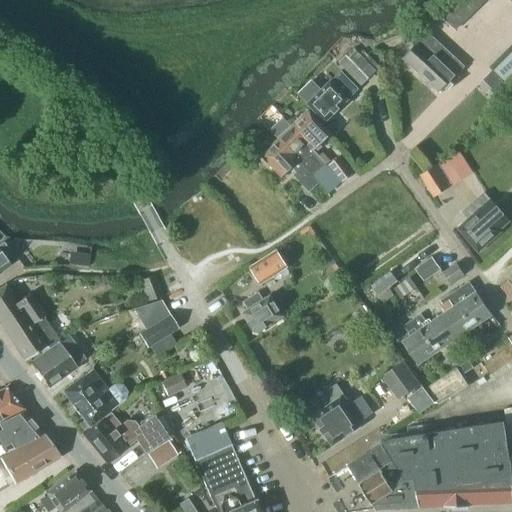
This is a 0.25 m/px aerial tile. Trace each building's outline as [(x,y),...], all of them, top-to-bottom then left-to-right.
[(486,0),(451,0),(438,13),(455,30),(486,0)] [(455,75),(463,67),(428,33),(404,59),(440,92),(445,86),(449,90),(460,79),(455,75)] [(511,43),(489,66),(511,89),(511,43)] [(377,71),(355,49),(339,64),(361,87),(377,71)] [(341,71),(319,94),(308,83),(299,91),(310,102),(308,104),(326,122),(359,89),(341,71)] [(292,126),(314,149),(331,133),(309,110),(292,126)] [(314,149),(292,126),(278,139),(313,174),(314,175),(327,163),(314,149)] [(320,182),(314,175),(313,174),(278,139),(261,156),(282,177),(293,166),(298,171),(295,174),(310,190),(320,182)] [(354,173),(340,155),(328,164),(342,182),(354,173)] [(450,186),(436,164),(420,175),(433,196),(450,186)] [(499,230),(509,221),(484,192),(462,212),(469,219),(458,229),(478,252),(501,232),(499,230)] [(0,272),(10,266),(4,257),(10,252),(3,242),(0,244),(0,272)] [(261,283),(261,284),(288,267),(277,250),(250,267),(261,283)] [(441,269),(432,256),(414,269),(423,282),(441,269)] [(464,275),(456,263),(442,272),(450,284),(464,275)] [(148,301),(161,297),(153,275),(140,280),(148,301)] [(417,288),(409,277),(393,288),(401,299),(417,288)] [(276,280),(243,301),(244,302),(249,309),(243,313),(254,330),(259,331),(283,316),(274,302),(285,295),(276,280)] [(492,315),(477,292),(476,292),(469,282),(451,294),(473,327),(492,315)] [(44,315),(30,293),(16,302),(5,286),(0,288),(0,325),(25,361),(39,351),(42,355),(58,343),(59,342),(41,317),(44,315)] [(455,340),(473,327),(451,294),(438,303),(444,314),(439,317),(455,340)] [(161,301),(133,310),(145,329),(169,315),(161,301)] [(455,340),(439,317),(425,327),(423,324),(426,321),(421,314),(415,319),(437,352),(455,340)] [(178,330),(169,315),(145,329),(137,334),(147,348),(149,347),(155,356),(175,344),(170,335),(178,330)] [(418,365),(437,352),(415,319),(404,326),(411,336),(402,342),(418,365)] [(48,387),(76,367),(58,343),(42,355),(31,362),(48,387)] [(420,384),(403,360),(381,376),(398,400),(420,384)] [(457,368),(462,375),(474,367),(469,360),(457,368)] [(462,375),(457,368),(427,387),(439,405),(468,386),(462,375)] [(114,385),(107,390),(91,369),(62,391),(72,405),(71,406),(76,413),(78,412),(88,426),(118,404),(125,400),(127,392),(122,385),(114,385)] [(186,388),(179,373),(160,382),(166,397),(186,388)] [(362,396),(347,406),(344,401),(347,399),(337,384),(323,393),(330,404),(313,416),(332,445),(361,426),(359,423),(374,413),(362,396)] [(420,413),(434,401),(423,386),(408,397),(420,413)] [(0,420),(23,410),(4,387),(0,388),(0,420)] [(24,410),(24,411),(23,410),(0,420),(0,446),(5,455),(8,453),(44,434),(24,410)] [(125,420),(118,425),(110,413),(81,433),(106,464),(135,440),(144,453),(168,438),(152,416),(138,426),(134,420),(125,420)] [(511,459),(510,460),(504,421),(390,439),(390,438),(348,465),(360,484),(372,503),(376,511),(419,507),(444,506),(444,507),(471,506),(471,505),(511,503),(511,459)] [(247,483),(230,444),(222,425),(186,441),(194,460),(211,501),(217,511),(258,511),(246,483),(247,483)] [(44,434),(8,453),(5,455),(0,457),(0,459),(14,484),(60,457),(44,434)] [(177,455),(167,440),(146,454),(156,469),(177,455)] [(91,502),(96,498),(74,471),(45,492),(58,510),(55,511),(75,511),(91,501),(91,502)] [(104,511),(106,511),(97,498),(81,511),(104,511)] [(216,511),(214,509),(209,511),(194,511),(187,499),(179,504),(183,511),(216,511)]
